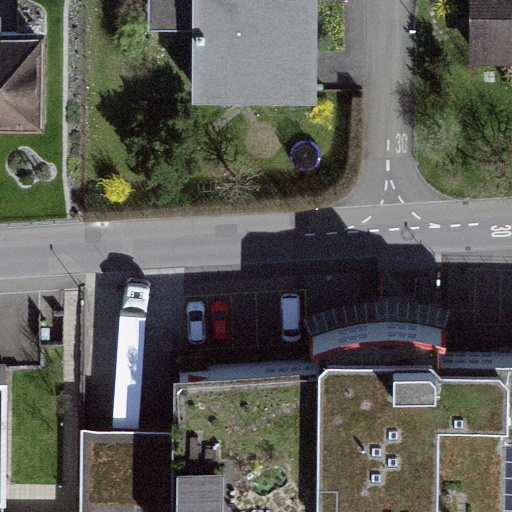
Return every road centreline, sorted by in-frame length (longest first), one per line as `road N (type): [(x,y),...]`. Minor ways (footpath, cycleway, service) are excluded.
road 1 (residential): [(393,248),(0,261)]
road 2 (residential): [(393,248),(391,0)]
